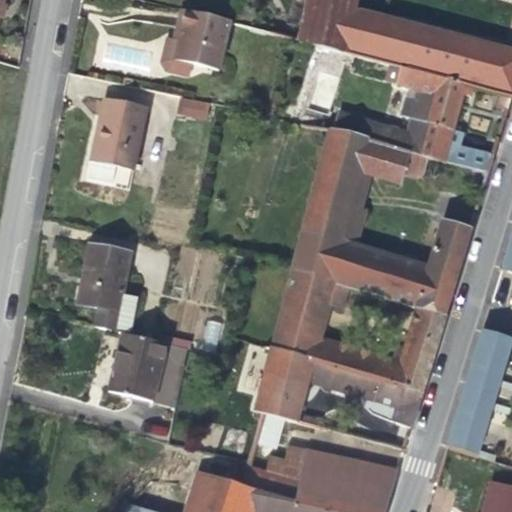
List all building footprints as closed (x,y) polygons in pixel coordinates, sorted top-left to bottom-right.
[(354,12),(357,0),(307,0),(298,43),(346,56),(354,12)] [(218,74),(230,24),(178,11),(174,29),(180,30),(177,43),(172,64),(173,64),(194,69),(218,74)] [(376,64),(385,21),(354,12),(346,56),(376,64)] [(511,100),(511,54),(385,21),(376,64),(389,67),(473,90),(511,100)] [(177,43),(180,30),(174,29),(173,35),(171,42),(177,43)] [(191,82),(194,69),(173,64),(170,77),(191,82)] [(460,109),(463,97),(470,100),(473,90),(389,67),(385,83),(397,86),(397,88),(409,92),(416,94),(414,101),(407,100),(402,119),(412,121),(408,135),(362,122),(357,140),(372,144),(391,150),(410,155),(428,160),(488,176),(494,159),(459,150),(463,136),(454,133),(460,109)] [(327,119),(339,79),(316,73),(305,112),(327,119)] [(414,101),(416,94),(409,92),(407,100),(414,101)] [(206,120),(208,106),(177,99),(175,114),(205,120),(206,120)] [(133,173),(146,112),(106,103),(101,126),(97,125),(90,163),(86,178),(111,184),(114,169),(133,173)] [(357,140),(362,122),(339,115),(333,134),(357,140)] [(411,266),(356,247),(342,243),(347,225),(361,229),(365,213),(351,210),(362,174),(372,144),(357,140),(333,134),(329,132),(308,213),(292,269),(336,283),(348,287),(417,309),(445,318),(463,259),(471,232),(442,223),(434,249),(430,261),(423,259),(420,268),(412,265),(411,266)] [(381,180),(391,150),(372,144),(362,174),(381,180)] [(405,174),(410,155),(391,150),(381,180),(398,185),(401,173),(405,174)] [(423,179),(428,160),(410,155),(405,174),(423,179)] [(129,192),(133,173),(114,169),(111,184),(110,188),(129,192)] [(511,236),(501,273),(511,276),(511,236)] [(129,338),(136,300),(121,297),(129,255),(87,247),(76,307),(97,311),(93,330),(121,336),(129,338)] [(320,340),(329,306),(336,283),(292,269),(271,349),(421,396),(438,341),(409,332),(404,350),(398,349),(395,348),(392,360),(320,340)] [(343,309),(348,287),(336,283),(329,306),(343,309)] [(442,329),(445,318),(417,309),(409,332),(438,341),(442,329)] [(207,321),(203,341),(218,343),(221,323),(207,321)] [(506,364),(511,344),(511,341),(481,332),(477,346),(474,355),(506,364)] [(175,408),(187,351),(129,338),(121,336),(107,395),(151,406),(151,405),(175,408)] [(296,424),(307,383),(397,410),(393,424),(410,432),(414,418),(421,396),(271,349),(254,413),(263,415),(296,424)] [(500,383),(506,364),(474,355),(468,375),(500,383)] [(498,389),(500,383),(468,375),(445,450),(476,459),(477,458),(479,453),(492,412),(494,406),(498,389)] [(511,393),(511,387),(500,383),(498,389),(511,393)] [(510,411),(494,406),(492,412),(508,417),(510,411)] [(397,473),(287,448),(284,461),(268,458),(265,472),(293,480),(296,501),(332,511),(385,511),(391,494),(397,473)] [(495,459),(479,453),(477,458),(493,464),(495,459)] [(332,511),(296,501),(293,480),(265,472),(249,467),(244,486),(199,473),(185,511),(332,511)] [(511,511),(511,490),(491,484),(482,511),(511,511)]
